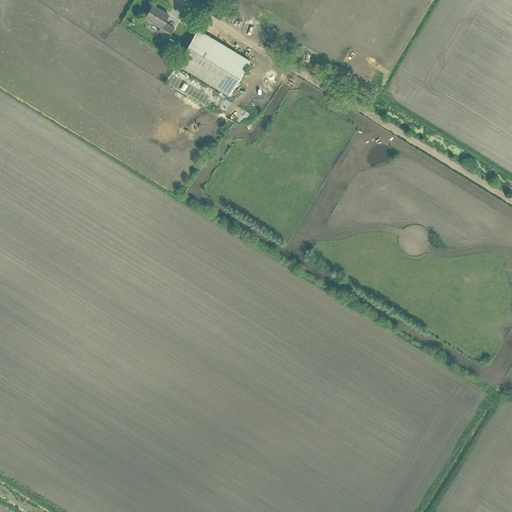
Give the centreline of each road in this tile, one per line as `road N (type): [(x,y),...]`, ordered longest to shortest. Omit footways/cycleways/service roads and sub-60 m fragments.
road 1 (track): [(376,120),(290,256),(488,376),(511,337)]
road 2 (track): [(179,0),(511,202)]
road 3 (track): [(290,256),(198,199),(196,188),(234,133),(254,132),(294,71)]
road 4 (track): [(306,234),(382,228),(442,255),(511,251)]
